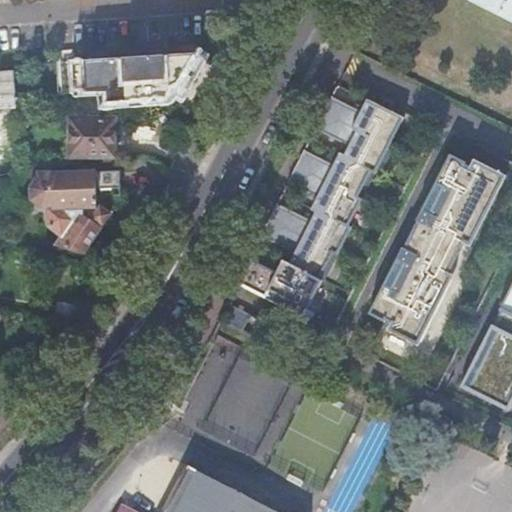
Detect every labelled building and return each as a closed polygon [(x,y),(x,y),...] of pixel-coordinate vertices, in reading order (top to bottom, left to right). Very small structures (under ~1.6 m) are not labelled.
[(511,0),(486,0),(511,13),(511,0)] [(84,62),(63,64),(65,93),(115,89),(116,103),(167,100),(174,96),(173,88),(178,88),(180,85),(185,75),(188,70),(193,60),(196,55),(84,62)] [(193,60),(188,70),(195,74),(200,64),(193,60)] [(192,79),(185,75),(180,85),(187,89),(192,79)] [(243,270),(240,276),(268,291),(308,310),(308,309),(322,282),(324,282),(352,227),(350,226),(375,174),(380,176),(394,147),(390,145),(403,119),(403,120),(405,118),(367,99),(366,100),(361,111),(332,97),(320,120),(316,129),(349,146),(345,155),(340,152),(334,164),(305,150),(289,183),(317,198),(311,210),(316,212),(311,220),(278,203),(261,236),(295,254),(290,264),(283,260),(282,262),(277,272),(249,258),(243,270)] [(115,120),(72,120),(71,157),(111,157),(111,158),(115,158),(116,125),(115,125),(115,120)] [(466,162),(450,154),(416,221),(418,221),(404,248),(403,247),(369,314),(385,322),(386,321),(391,323),(388,331),(419,346),(421,341),(423,342),(454,281),(452,280),(455,276),(450,273),(465,243),(471,246),(507,175),(474,159),(471,166),(465,163),(466,162)] [(53,174),(39,175),(39,178),(37,178),(28,186),(29,198),(38,206),(44,206),(45,224),(59,234),(53,244),(81,251),(108,210),(93,200),(92,202),(90,200),(92,190),(122,189),(121,172),(107,172),(53,174)] [(511,285),(499,311),(501,311),(494,325),(492,324),(461,387),(510,412),(511,406),(511,285)] [(228,302),(219,319),(253,337),(261,320),(228,303),(228,302)] [(390,461),(403,434),(373,420),(360,447),(390,461)] [(377,486),(388,461),(358,448),(347,472),(377,486)] [(272,511),(189,469),(167,511),(134,511),(123,506),(120,511),(272,511)] [(360,511),(370,494),(344,479),(325,511),(360,511)]
